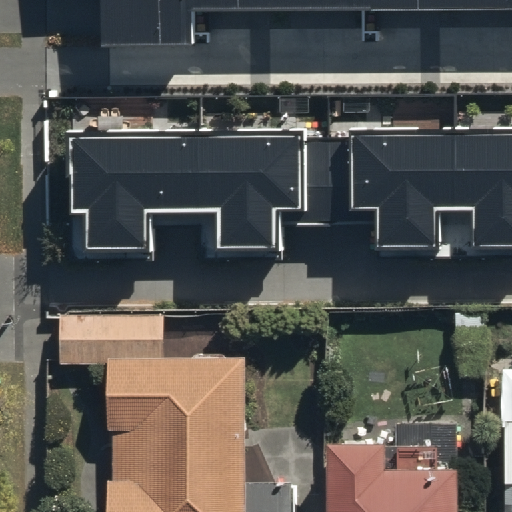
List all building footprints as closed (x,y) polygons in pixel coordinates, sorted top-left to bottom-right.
[(511,0),(98,0),(99,39),(192,38),(191,3),(511,1),(511,0)] [(511,119),(66,119),(65,257),(119,257),(119,249),(149,249),(149,220),(197,220),(197,254),(249,254),(249,244),(277,244),(277,219),(376,219),(376,242),(402,242),(402,252),(500,252),(500,242),(511,241),(511,119)] [(106,477),(106,511),(298,511),(298,481),(246,482),(246,356),(165,356),(165,313),(70,314),(71,362),(107,362),(108,428),(113,428),(113,477),(106,477)] [(511,511),(511,420),(503,420),(502,511),(511,511)] [(326,438),(326,511),(458,511),(458,423),(396,423),(396,444),(384,444),(384,438),(326,438)]
